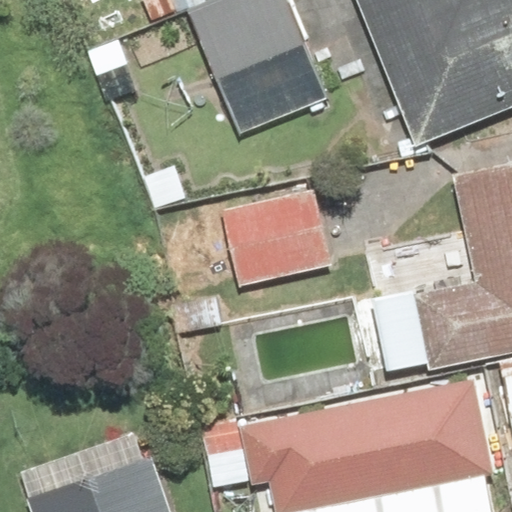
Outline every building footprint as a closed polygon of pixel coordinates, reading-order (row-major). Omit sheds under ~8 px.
[(286,0),(189,0),(179,4),(225,130),(321,95),(286,0)] [(511,0),(367,0),(406,119),(511,85),(511,0)] [(129,35),(89,49),(109,103),(148,89),(129,35)] [(511,149),(445,159),(458,252),(424,257),(437,348),(511,336),(511,149)] [(187,163),(146,175),(158,217),(199,205),(187,163)] [(316,189),(213,206),(227,288),(329,271),(316,189)] [(511,359),(493,361),(502,448),(511,447),(511,359)] [(473,377),(240,424),(253,486),(269,483),(275,511),(287,511),(492,470),(473,377)] [(178,511),(156,445),(25,489),(32,511),(178,511)]
